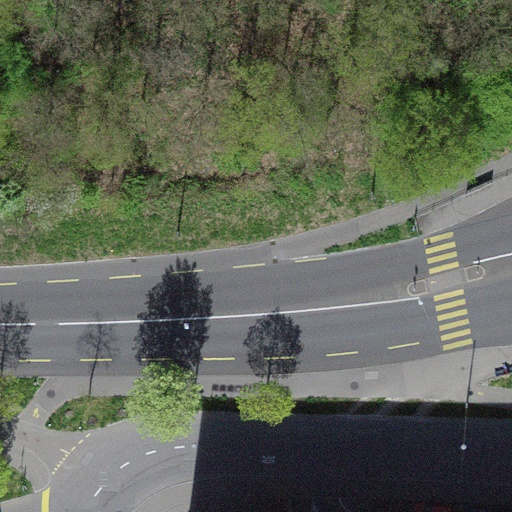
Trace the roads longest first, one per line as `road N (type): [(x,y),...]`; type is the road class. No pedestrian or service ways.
road 1 (primary): [(0,321),(337,302),(511,263)]
road 2 (residential): [(511,453),(175,446),(119,465),(90,500),(90,511)]
